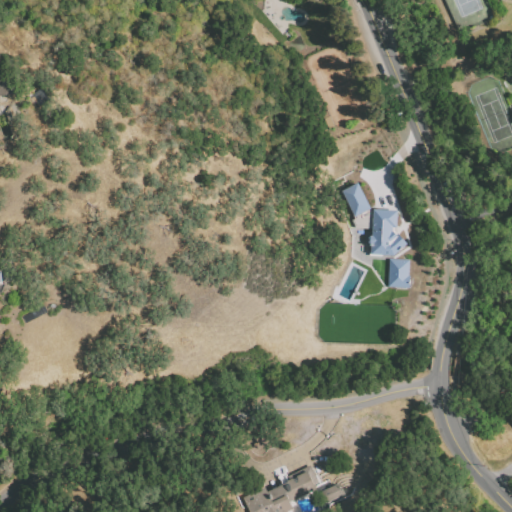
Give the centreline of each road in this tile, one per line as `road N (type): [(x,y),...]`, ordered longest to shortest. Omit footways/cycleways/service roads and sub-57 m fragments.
road 1 (tertiary): [(367,0),(446,195),(457,253),(437,389),(441,413),(511,504)]
road 2 (residential): [(0,500),(101,447),(180,423),(220,424),(273,407),(339,406),(400,388),(437,389)]
